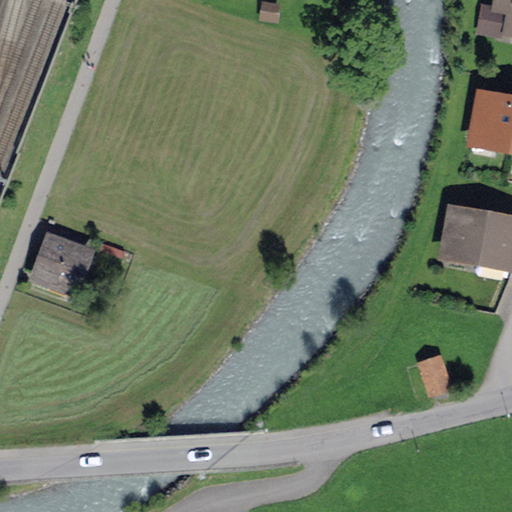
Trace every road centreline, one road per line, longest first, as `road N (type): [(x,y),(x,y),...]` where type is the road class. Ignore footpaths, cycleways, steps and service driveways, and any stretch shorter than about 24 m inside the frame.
road 1 (residential): [(0,302),(112,0)]
road 2 (residential): [(176,511),(209,499),(295,492),(322,473),(340,445)]
road 3 (residential): [(242,455),(84,462)]
road 4 (residential): [(340,445),(491,408)]
